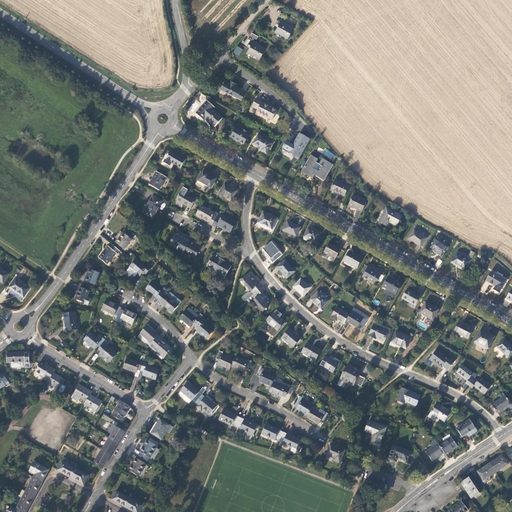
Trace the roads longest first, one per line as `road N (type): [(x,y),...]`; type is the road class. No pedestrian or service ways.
road 1 (residential): [(249,248),(286,297),(343,343),(458,395),(505,434)]
road 2 (tertiary): [(256,173),(511,320)]
road 3 (secondary): [(26,318),(158,127)]
road 4 (secondary): [(153,112),(0,11)]
road 5 (residential): [(192,358),(325,438)]
road 6 (residential): [(26,333),(142,410)]
